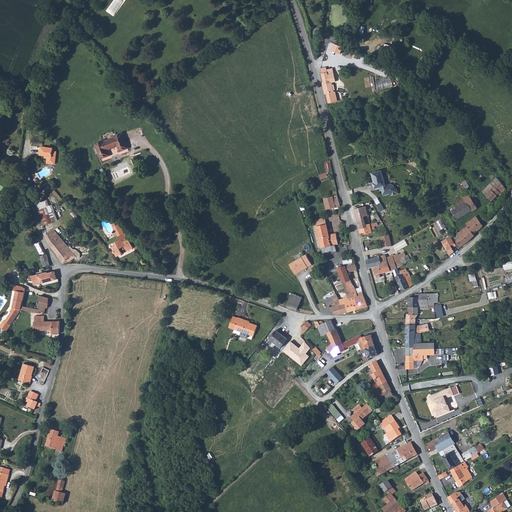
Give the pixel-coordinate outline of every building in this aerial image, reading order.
[(335,75),(329,76),(329,74),(324,75),(325,83),(331,81),(334,95),(335,95),(333,84),(337,83),(335,75)] [(377,82),(379,90),(394,86),(392,78),(377,82)] [(331,81),(325,83),(323,83),(326,95),(334,95),(331,81)] [(116,137),(105,141),(104,139),(97,143),(103,157),(110,154),(108,149),(119,144),(121,149),(128,146),(123,132),(116,135),(116,137)] [(54,146),(43,145),(42,153),(47,153),(50,154),(50,156),(49,156),(49,159),(51,162),(55,162),(57,160),(57,155),(57,154),(57,150),(54,149),(54,146)] [(383,175),(374,177),(376,189),(381,188),(383,187),(384,190),(385,195),(390,193),(391,196),(398,194),(398,190),(395,188),(394,186),(391,184),(386,185),(383,175)] [(459,184),(463,191),(470,186),(467,180),(459,184)] [(502,189),(495,183),(494,185),(496,188),(488,196),(494,201),(501,194),(505,197),(509,193),(503,188),(502,189)] [(494,185),(486,194),(488,196),(496,188),(494,185)] [(478,210),(469,192),(464,194),(467,200),(466,201),(468,204),(472,212),(478,210)] [(335,194),(327,196),(330,208),(332,208),(331,203),(337,201),(336,198),(335,194)] [(337,201),(331,203),(332,208),(344,205),(342,197),(336,198),(337,201)] [(379,210),(384,207),(379,198),(375,201),(379,210)] [(56,221),(48,202),(47,201),(38,204),(48,225),(55,222),(56,221)] [(369,203),(361,205),(361,208),(358,209),(360,219),(367,218),(368,223),(373,222),(369,203)] [(468,204),(453,211),(458,219),(472,212),(468,204)] [(373,222),(368,223),(367,218),(360,219),(362,232),(369,231),(370,233),(373,232),(376,232),(375,225),(373,225),(373,222)] [(441,230),(447,227),(443,218),(437,221),(441,230)] [(467,227),(457,233),(458,234),(452,239),(454,243),(456,247),(457,248),(474,234),(473,232),(481,226),(476,218),(466,225),(467,227)] [(328,224),(319,226),(324,248),(337,245),(340,244),(337,231),(330,233),(328,224)] [(121,225),(116,228),(120,237),(125,234),(121,225)] [(77,255),(57,231),(54,233),(67,250),(68,249),(74,257),(77,255)] [(129,232),(125,234),(120,237),(122,240),(119,242),(120,244),(115,247),(120,256),(125,253),(124,250),(128,248),(130,251),(136,247),(132,239),(130,240),(128,237),(129,236),(129,232)] [(67,250),(54,233),(50,235),(52,243),(62,255),(62,257),(66,263),(74,257),(68,249),(67,250)] [(391,233),(384,234),(385,246),(392,245),(391,233)] [(454,243),(452,239),(450,236),(441,241),(448,255),(453,251),(450,245),(454,243)] [(408,238),(394,245),(398,251),(411,244),(408,238)] [(337,245),(324,248),(326,256),(331,255),(331,253),(338,251),(337,245)] [(386,255),(381,256),(368,259),(369,265),(374,265),(376,277),(380,276),(379,272),(391,270),(393,269),(399,268),(397,264),(396,260),(402,256),(399,252),(387,259),(386,255)] [(410,252),(404,255),(402,256),(396,260),(397,264),(402,261),(403,262),(410,259),(409,256),(411,254),(410,252)] [(50,254),(48,254),(42,255),(43,260),(46,259),(48,266),(53,265),(50,254)] [(306,254),(288,262),(293,273),(311,264),(306,254)] [(356,264),(347,266),(348,272),(358,270),(356,264)] [(347,266),(338,268),(343,283),(347,281),(350,281),(348,272),(347,266)] [(406,270),(401,272),(399,268),(393,269),(400,290),(412,281),(408,272),(407,273),(406,270)] [(52,274),(50,272),(43,274),(46,283),(60,279),(58,272),(56,272),(52,274)] [(477,273),(470,274),(471,281),(474,281),(475,286),(478,286),(477,273)] [(41,275),(35,276),(31,275),(30,278),(33,279),(33,281),(38,282),(39,285),(46,283),(43,274),(41,275)] [(24,285),(18,284),(17,293),(20,294),(19,310),(26,312),(28,308),(26,308),(26,300),(28,300),(30,287),(28,286),(27,288),(24,288),(24,285)] [(363,291),(358,293),(357,287),(352,288),(354,294),(350,295),(350,294),(346,295),(348,300),(352,299),(355,310),(367,307),(363,291)] [(301,295),(291,291),(291,292),(285,303),(295,308),(301,295)] [(436,293),(409,294),(409,304),(434,304),(434,302),(436,302),(436,293)] [(340,301),(336,294),(325,301),(328,306),(334,303),(335,306),(330,308),(330,311),(333,311),(334,315),(338,314),(340,314),(347,312),(345,304),(342,305),(340,301)] [(53,297),(46,297),(43,309),(43,311),(43,312),(48,313),(49,306),(52,306),(53,297)] [(352,299),(348,300),(344,301),(345,304),(347,312),(355,310),(352,299)] [(434,304),(409,304),(409,313),(418,314),(418,310),(428,309),(428,308),(434,308),(434,304)] [(436,305),(437,313),(444,312),(443,304),(436,305)] [(16,314),(10,322),(9,322),(4,328),(11,333),(21,319),(26,312),(19,310),(15,314),(16,314)] [(418,314),(409,313),(407,313),(406,324),(414,324),(414,318),(418,314)] [(245,318),(240,316),(240,317),(234,314),(230,325),(254,335),(258,325),(252,322),(245,319),(245,318)] [(45,315),(36,316),(36,319),(36,320),(36,322),(35,322),(36,330),(57,330),(57,333),(63,333),(64,321),(45,321),(45,315)] [(309,320),(303,326),(305,327),(304,328),(302,327),(299,330),(301,332),(298,334),(302,337),(305,334),(306,335),(315,327),(310,320),(309,320)] [(338,331),(334,323),(333,322),(326,324),(325,322),(317,321),(319,327),(320,326),(324,335),(329,333),(335,345),(330,350),(333,354),(340,345),(344,344),(338,330),(338,331)] [(427,322),(420,324),(420,331),(430,328),(427,322)] [(420,324),(414,324),(406,324),(406,325),(406,345),(414,347),(414,342),(420,342),(420,331),(420,324)] [(281,328),(272,338),(274,340),(284,330),(281,328)] [(284,330),(274,340),(276,342),(278,340),(285,346),(292,337),(284,330)] [(370,334),(362,338),(365,347),(362,349),(363,352),(374,345),(370,334)] [(361,336),(344,344),(340,345),(333,354),(336,359),(341,357),(340,355),(347,352),(346,348),(346,347),(352,344),(352,345),(359,342),(362,349),(365,347),(362,338),(361,336)] [(299,350),(291,343),(284,351),(301,366),(310,356),(307,354),(311,348),(305,343),(299,350)] [(374,345),(363,352),(361,353),(366,365),(374,359),(373,357),(377,355),(374,345)] [(414,347),(406,345),(406,369),(413,369),(413,364),(423,364),(423,358),(426,358),(426,353),(414,354),(414,348),(414,347)] [(325,352),(320,347),(317,350),(320,354),(324,358),(326,355),(324,353),(325,352)] [(392,391),(378,360),(367,369),(368,371),(373,369),(374,372),(371,373),(377,384),(377,386),(372,388),(378,403),(381,410),(387,407),(386,404),(389,401),(386,393),(392,391)] [(38,366),(28,363),(23,379),(34,382),(38,366)] [(490,367),(491,375),(500,374),(499,366),(490,367)] [(453,386),(432,394),(430,396),(431,399),(434,400),(436,400),(438,405),(436,406),(434,409),(436,412),(438,413),(448,410),(447,409),(451,407),(446,396),(455,392),(453,386)] [(392,391),(386,393),(389,401),(394,396),(392,391)] [(45,404),(32,399),(31,402),(33,403),(32,406),(39,409),(40,406),(44,408),(45,404)] [(341,422),(345,418),(333,404),(328,408),(341,422)] [(370,405),(364,410),(362,407),(361,407),(360,406),(357,407),(359,409),(357,410),(359,414),(355,417),(358,422),(355,423),(359,429),(362,428),(363,429),(366,426),(363,422),(375,413),(370,405)] [(402,427),(394,414),(381,423),(390,436),(389,436),(393,442),(405,434),(401,428),(402,427)] [(9,419),(0,416),(0,433),(4,435),(6,429),(7,428),(9,419)] [(64,431),(56,429),(52,445),(60,447),(63,435),(64,431)] [(452,430),(436,438),(441,448),(457,440),(452,430)] [(4,435),(0,433),(0,448),(6,450),(8,450),(10,441),(7,440),(8,437),(4,435)] [(72,438),(63,435),(60,447),(66,448),(68,442),(71,443),(72,438)] [(457,440),(441,448),(436,438),(427,443),(433,458),(444,453),(451,468),(461,463),(456,453),(462,450),(457,440)] [(379,451),(370,439),(363,444),(371,456),(379,451)] [(412,443),(382,460),(383,462),(389,473),(390,472),(389,471),(393,468),(394,469),(396,469),(397,469),(400,468),(398,466),(419,454),(412,443)] [(470,453),(464,455),(464,453),(462,454),(463,456),(462,457),(464,461),(467,459),(473,456),(470,453)] [(464,461),(461,463),(451,468),(460,486),(474,477),(474,476),(469,467),(471,466),(467,459),(464,461)] [(389,473),(383,462),(378,465),(380,470),(376,472),(379,476),(387,472),(388,474),(389,473)] [(15,471),(4,468),(0,481),(0,489),(8,492),(10,486),(11,479),(13,479),(15,471)] [(448,469),(440,473),(442,478),(450,474),(448,469)] [(418,471),(408,477),(409,480),(421,474),(418,471)] [(424,472),(421,474),(425,481),(426,481),(429,479),(424,472)] [(421,474),(409,480),(414,487),(425,481),(421,474)] [(68,478),(65,489),(63,488),(61,494),(68,496),(70,492),(73,479),(68,478)] [(387,478),(379,484),(388,495),(391,492),(393,494),(399,489),(397,486),(395,487),(389,479),(387,478)] [(388,495),(381,500),(384,503),(386,506),(396,498),(393,494),(391,492),(388,495)] [(435,493),(428,495),(427,494),(422,497),(423,499),(426,507),(439,501),(435,493)] [(463,501),(459,493),(451,497),(458,511),(471,511),(472,511),(466,499),(463,501)] [(504,501),(508,499),(505,493),(492,500),(496,506),(490,510),(490,511),(503,511),(509,508),(504,501)] [(404,511),(406,511),(396,498),(386,506),(383,509),(385,511),(404,511)]
